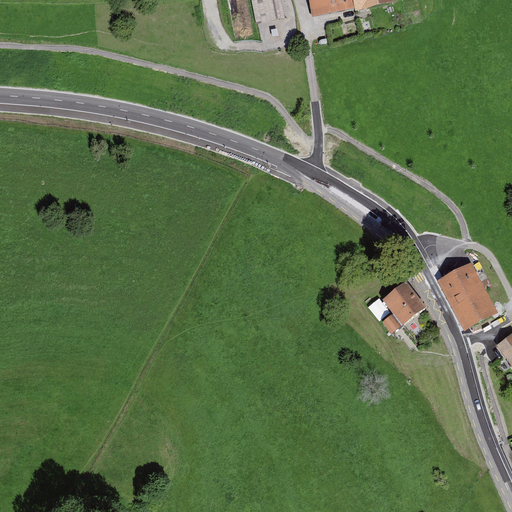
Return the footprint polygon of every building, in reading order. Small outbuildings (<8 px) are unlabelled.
[(279,0),(250,0),(256,27),(284,22),(279,0)] [(305,0),(310,20),(351,11),(352,15),(390,7),(388,0),(305,0)] [(495,317),(471,269),(441,285),(466,333),(495,317)] [(400,287),(379,303),(399,329),(420,313),(400,287)] [(388,318),(379,325),(388,337),(397,330),(388,318)] [(511,337),(511,336),(493,350),(511,373),(511,337)]
